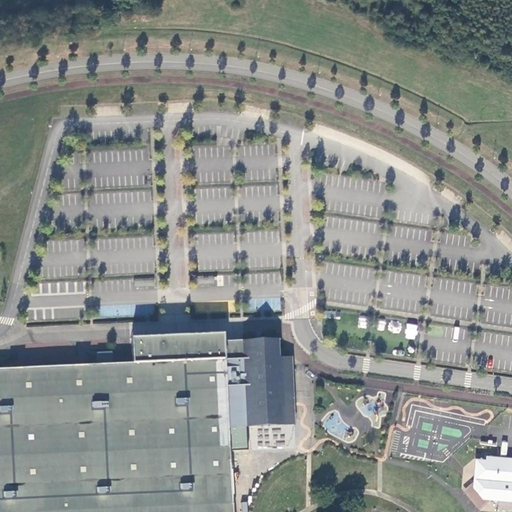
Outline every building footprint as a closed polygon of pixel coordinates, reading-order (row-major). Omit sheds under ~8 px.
[(201,235),(199,249),(205,250),(207,235),(201,235)] [(198,286),(216,282),(214,274),(197,278),(198,286)] [(406,323),(405,338),(416,339),(417,325),(406,323)] [(133,362),(0,368),(0,511),(233,511),(229,426),(284,423),(281,377),(281,370),(281,364),(280,357),(280,339),(252,340),(244,341),(244,339),(225,340),(225,333),(132,337),(133,362)] [(293,357),(280,357),(281,364),(281,370),(281,377),(284,423),(296,423),(295,404),(294,377),(293,363),(293,357)] [(485,461),(474,460),(471,490),(481,501),(511,503),(511,459),(485,457),(485,461)]
